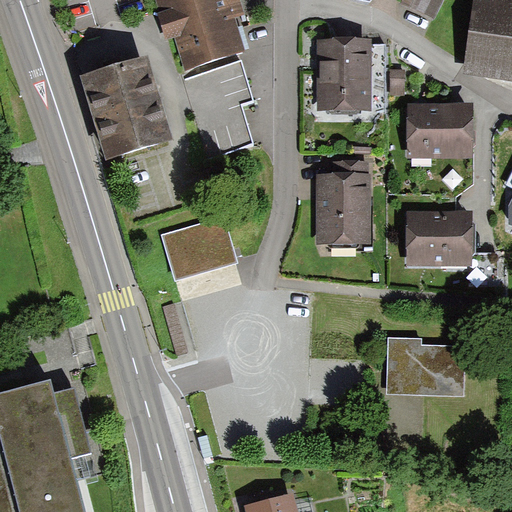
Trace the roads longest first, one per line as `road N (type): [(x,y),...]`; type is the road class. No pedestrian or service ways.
road 1 (secondary): [(175,511),(68,140),(19,0)]
road 2 (residential): [(283,0),(288,177),(264,279)]
road 3 (residential): [(285,0),(378,22),(511,108)]
